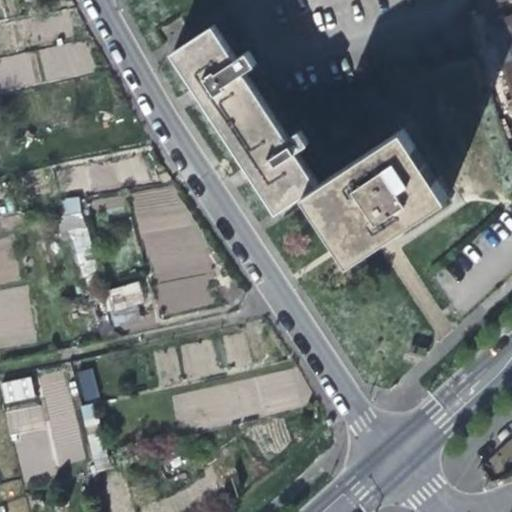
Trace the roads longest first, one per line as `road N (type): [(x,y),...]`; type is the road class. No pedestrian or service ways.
road 1 (residential): [(392,457),(147,101),(90,0)]
road 2 (secondary): [(511,350),(392,457)]
